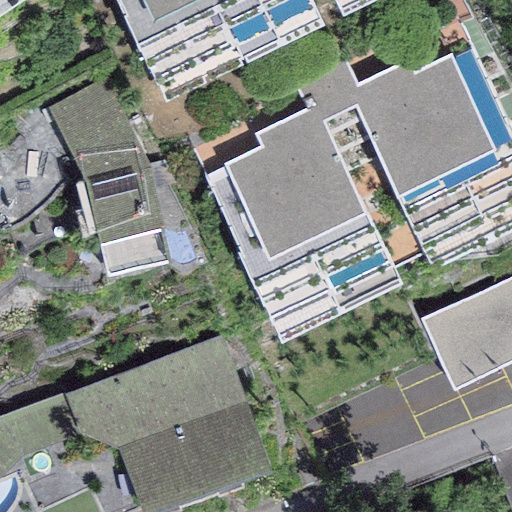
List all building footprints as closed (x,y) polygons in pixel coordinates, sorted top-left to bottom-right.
[(118,0),(165,97),(361,0),(118,0)] [(292,78),(184,131),(282,333),(511,219),(511,111),(458,0),(402,0),(333,34),(343,53),(292,78)] [(104,77),(48,105),(85,177),(107,271),(170,254),(150,164),(104,77)] [(511,274),(421,320),(455,385),(511,357),(511,274)] [(0,475),(24,452),(79,434),(117,444),(143,509),(270,461),(221,332),(0,415),(0,475)]
